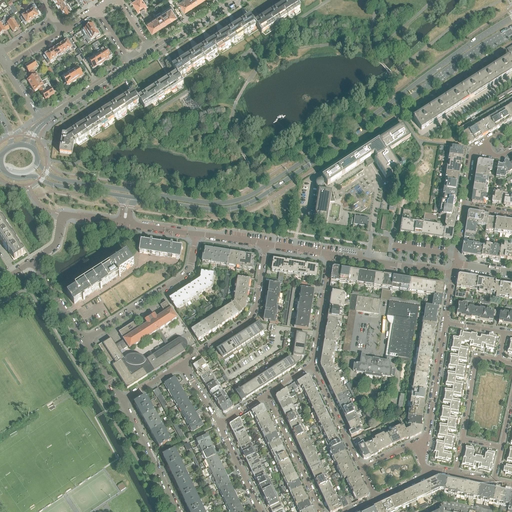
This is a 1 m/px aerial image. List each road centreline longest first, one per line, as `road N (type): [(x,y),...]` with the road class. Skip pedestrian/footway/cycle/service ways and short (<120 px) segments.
road 1 (secondary): [(511,18),(240,199),(209,203),(59,179),(38,165),(29,146)]
road 2 (secondary): [(128,197),(214,210),(245,205),(511,33)]
road 3 (residential): [(84,340),(182,277),(195,233)]
road 4 (residential): [(180,364),(249,319),(265,244)]
road 5 (secondary): [(1,168),(17,178),(128,197)]
road 6 (residential): [(265,395),(321,511)]
road 7 (residential): [(330,254),(452,270)]
road 8 (residential): [(122,402),(177,511)]
road 9 (residential): [(32,261),(54,246),(61,215),(124,223)]
